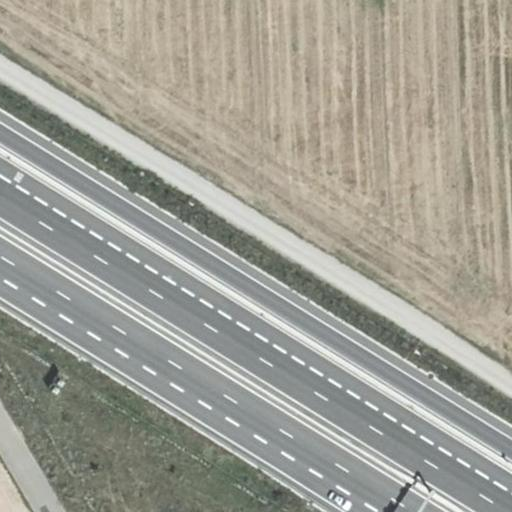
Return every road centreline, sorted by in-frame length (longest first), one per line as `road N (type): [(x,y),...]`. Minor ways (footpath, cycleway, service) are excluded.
road 1 (track): [(511,388),(0,68)]
road 2 (trunk): [(511,444),(0,127)]
road 3 (trunk): [(505,511),(0,198)]
road 4 (trunk): [(0,256),(412,511)]
road 5 (trunk): [(0,257),(360,511)]
